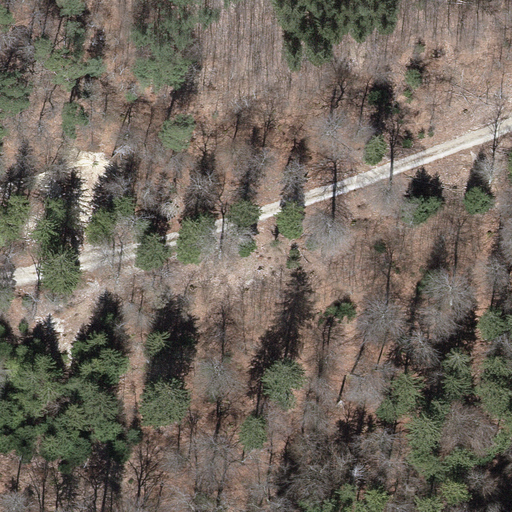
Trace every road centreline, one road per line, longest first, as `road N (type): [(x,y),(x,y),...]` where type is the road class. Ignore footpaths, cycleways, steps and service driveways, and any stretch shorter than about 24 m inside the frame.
road 1 (track): [(511,126),(106,265),(0,275)]
road 2 (track): [(105,511),(232,482),(511,390)]
